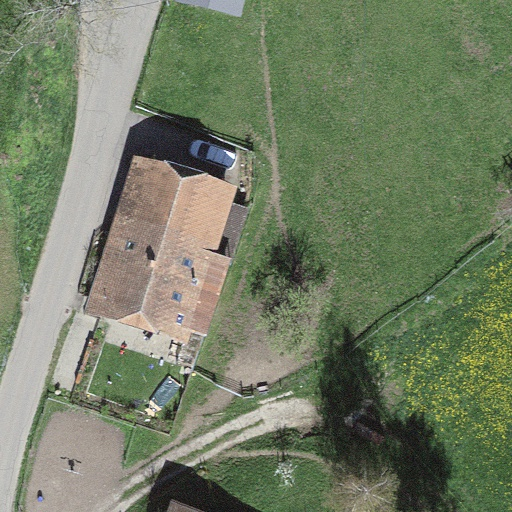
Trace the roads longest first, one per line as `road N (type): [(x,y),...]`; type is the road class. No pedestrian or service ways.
road 1 (unclassified): [(121,61),(0,459)]
road 2 (track): [(319,402),(177,463),(107,511)]
